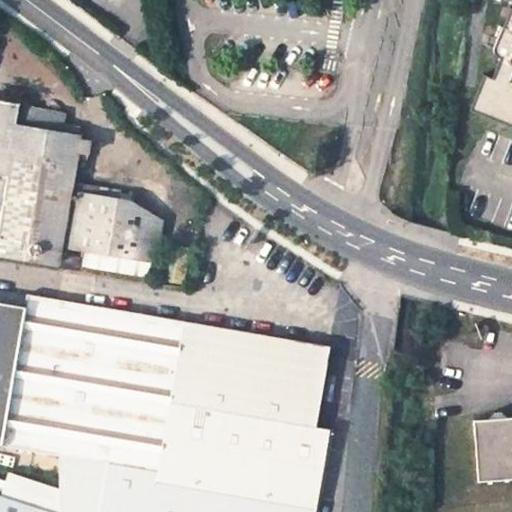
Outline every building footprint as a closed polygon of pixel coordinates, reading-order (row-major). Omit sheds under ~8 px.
[(504,61),(496,80),(488,77),(478,104),(511,117),(511,18),(497,55),(504,61)] [(86,250),(84,265),(97,267),(100,252),(110,199),(71,192),(73,180),(77,158),(87,160),(91,141),(78,139),(78,137),(78,127),(62,123),(63,112),(20,104),(0,100),(0,253),(59,263),(59,261),(62,246),(84,249),(86,250)] [(110,199),(112,187),(73,180),(71,192),(110,199)] [(110,199),(130,202),(132,191),(112,187),(110,199)] [(97,267),(153,276),(155,261),(162,221),(130,202),(110,199),(100,252),(97,267)] [(62,246),(59,261),(81,264),(84,249),(62,246)] [(330,346),(27,294),(27,295),(25,306),(15,369),(0,366),(0,307),(1,302),(0,301),(0,444),(33,450),(32,459),(57,463),(111,473),(112,464),(157,473),(156,480),(315,508),(329,430),(315,428),(330,346)] [(25,306),(1,302),(0,307),(0,366),(15,369),(25,306)] [(488,416),(489,421),(506,420),(505,417),(504,414),(501,412),(492,412),(488,416)] [(511,418),(506,420),(489,421),(474,421),(479,477),(511,474),(511,418)] [(57,463),(58,485),(58,511),(314,511),(315,508),(156,480),(157,473),(112,464),(111,473),(57,463)] [(11,473),(2,499),(42,511),(58,511),(58,485),(11,473)] [(42,511),(2,499),(0,498),(0,511),(42,511)]
